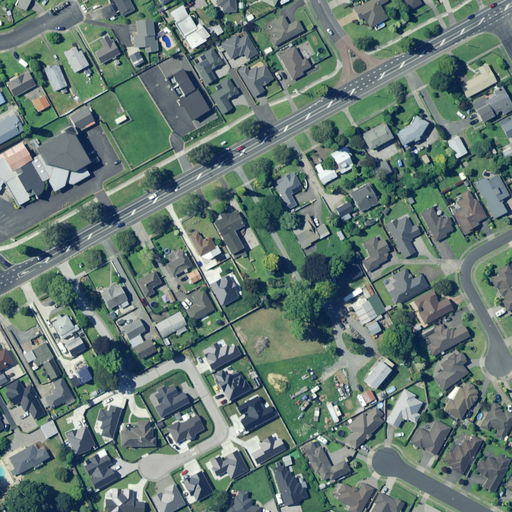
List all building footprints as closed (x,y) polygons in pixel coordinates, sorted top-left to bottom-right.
[(25,11),(30,0),(17,0),(15,6),(25,11)] [(130,0),(129,0),(107,0),(110,5),(99,10),(105,21),(109,19),(110,21),(114,19),(113,16),(119,13),(121,17),(134,10),(129,1),(130,0)] [(235,13),(234,0),(216,0),(216,7),(222,7),(222,13),(235,13)] [(374,26),(377,31),(384,26),(381,21),(387,18),(379,6),(387,1),(386,0),(370,0),(353,10),(359,20),(362,18),(369,29),(374,26)] [(403,0),(409,11),(421,5),(418,0),(403,0)] [(188,17),(182,6),(170,13),(175,22),(174,22),(183,39),(184,38),(191,49),(205,41),(204,39),(207,37),(199,24),(196,26),(190,17),(188,17)] [(271,22),(273,25),(271,37),(269,38),(274,47),(303,31),(297,20),(288,25),(283,16),(271,22)] [(153,42),(152,21),(135,23),(137,36),(132,36),(133,48),(144,47),(145,53),(157,52),(156,41),(153,42)] [(223,32),(218,25),(212,29),(216,36),(223,32)] [(119,54),(109,35),(99,40),(104,48),(94,53),(100,64),(119,54)] [(221,44),(230,60),(238,56),(239,58),(243,55),(246,60),(257,54),(246,35),(238,40),(236,36),(221,44)] [(77,52),(74,47),(63,53),(74,73),(88,66),(80,51),(77,52)] [(297,53),(294,47),(278,56),(292,80),(302,75),(301,72),(310,67),(306,59),(308,58),(303,49),(297,53)] [(221,64),(212,48),(203,54),(206,59),(194,66),(205,86),(216,80),(210,70),(221,64)] [(44,70),(53,92),(59,89),(61,95),(68,92),(57,64),(44,70)] [(496,82),(486,64),(478,69),(481,74),(460,86),(466,98),(496,82)] [(256,66),(252,68),(251,67),(249,68),(247,65),(237,71),(253,98),(264,91),(261,87),(273,80),(264,65),(258,68),(256,66)] [(209,111),(183,69),(174,75),(186,95),(180,99),(193,121),(209,111)] [(34,86),(27,72),(6,84),(14,97),(34,86)] [(237,93),(228,78),(219,84),(222,88),(210,96),(221,115),(232,109),(226,100),(237,93)] [(127,91),(123,83),(112,89),(116,96),(127,91)] [(471,103),(481,123),(497,114),(497,113),(501,111),(503,115),(511,110),(511,106),(504,90),(486,100),(484,97),(471,103)] [(48,103),(43,96),(32,102),(37,110),(48,103)] [(140,102),(117,114),(123,124),(145,113),(140,102)] [(84,110),(65,120),(72,132),(74,135),(92,126),(84,110)] [(22,122),(17,112),(0,121),(0,143),(26,129),(22,122)] [(427,124),(415,116),(409,126),(395,134),(402,145),(412,139),(415,142),(427,124)] [(511,120),(501,126),(507,139),(511,136),(511,120)] [(392,138),(384,124),(361,137),(369,151),(392,138)] [(74,135),(72,132),(36,152),(45,167),(51,169),(49,180),(55,193),(65,188),(68,183),(74,186),(96,174),(74,135)] [(467,153),(458,137),(448,142),(457,158),(467,153)] [(344,147),(333,154),(344,174),(356,167),(344,147)] [(497,155),(493,148),(488,152),(492,158),(497,155)] [(15,211),(41,196),(15,150),(0,158),(0,184),(1,185),(15,211)] [(511,150),(507,154),(505,150),(501,152),(505,161),(511,157),(511,150)] [(314,167),(316,171),(317,173),(316,174),(323,187),(338,177),(332,167),(324,172),(320,167),(318,164),(314,167)] [(301,188),(293,172),(272,182),(283,202),(280,204),(284,211),(296,206),(290,194),(301,188)] [(508,196),(497,175),(486,180),(485,178),(474,184),(482,199),(484,198),(486,203),(485,203),(493,219),(505,212),(499,201),(508,196)] [(379,203),(369,183),(352,192),(362,211),(379,203)] [(474,201),(469,191),(461,195),(463,199),(457,202),(461,210),(453,214),(464,234),(479,226),(477,222),(486,217),(476,200),(474,201)] [(409,193),(404,196),(409,205),(414,202),(409,193)] [(350,202),(336,209),(340,217),(354,210),(350,202)] [(451,225),(452,224),(448,215),(441,219),(434,206),(420,214),(436,242),(447,236),(446,234),(454,230),(451,225)] [(228,207),(218,212),(221,217),(214,221),(233,258),(242,254),(244,258),(249,256),(236,230),(249,224),(241,207),(230,213),(228,207)] [(315,229),(307,215),(293,223),(295,226),(291,229),(302,249),(310,245),(309,243),(319,238),(320,239),(329,234),(324,224),(315,229)] [(411,227),(406,216),(397,221),(396,219),(386,225),(403,258),(414,252),(408,240),(420,234),(415,225),(411,227)] [(375,222),(372,217),(364,222),(367,227),(375,222)] [(344,238),(340,231),(336,233),(341,240),(344,238)] [(202,241),(197,233),(190,237),(204,262),(221,253),(216,246),(215,247),(209,237),(202,241)] [(362,243),(370,257),(365,260),(359,250),(353,253),(363,272),(366,271),(367,272),(378,266),(377,265),(386,261),(383,255),(389,252),(382,239),(377,242),(375,237),(362,243)] [(182,271),(184,274),(188,272),(186,269),(192,266),(182,249),(176,253),(178,258),(165,265),(172,277),(182,271)] [(511,309),(511,274),(507,265),(496,271),(498,276),(490,280),(494,289),(496,288),(502,300),(500,301),(506,312),(511,309)] [(411,280),(405,269),(392,276),(395,282),(391,284),(394,289),(388,292),(395,307),(428,290),(421,275),(411,280)] [(158,277),(162,275),(160,271),(155,273),(154,270),(145,275),(135,280),(145,298),(154,293),(151,288),(161,283),(158,277)] [(201,279),(196,270),(187,275),(192,284),(201,279)] [(228,276),(211,285),(222,307),(239,297),(236,291),(238,290),(234,282),(232,283),(228,276)] [(98,294),(107,310),(126,300),(118,284),(98,294)] [(175,301),(169,290),(164,293),(170,303),(175,301)] [(431,290),(412,301),(417,309),(422,307),(424,310),(414,316),(421,328),(452,309),(446,298),(438,302),(431,290)] [(214,309),(203,291),(191,297),(195,305),(185,311),(191,322),(214,309)] [(378,316),(369,300),(354,309),(363,324),(378,316)] [(186,325),(179,312),(178,313),(175,309),(171,311),(173,315),(155,325),(162,338),(175,331),(178,335),(186,330),(184,326),(186,325)] [(68,335),(70,337),(74,335),(73,333),(77,330),(74,325),(73,326),(64,311),(55,317),(57,320),(52,323),(61,339),(68,335)] [(128,340),(138,334),(145,331),(134,311),(113,323),(118,333),(123,330),(128,340)] [(424,340),(427,338),(431,345),(426,348),(431,357),(469,336),(463,325),(450,333),(447,328),(444,330),(441,325),(421,335),(424,340)] [(138,334),(128,340),(139,360),(156,351),(149,338),(143,342),(138,334)] [(80,337),(66,345),(72,356),(86,348),(80,337)] [(55,358),(47,342),(23,355),(32,371),(37,368),(37,367),(42,364),(51,380),(61,374),(53,359),(55,358)] [(217,344),(203,351),(214,370),(241,355),(235,344),(229,348),(227,345),(220,349),(217,344)] [(0,370),(12,364),(4,349),(0,351),(0,373),(1,373),(0,371),(0,370)] [(456,357),(454,354),(440,365),(444,370),(433,379),(443,391),(467,373),(461,365),(466,361),(461,353),(456,357)] [(391,371),(382,362),(366,381),(376,389),(391,371)] [(92,379),(86,368),(79,372),(85,383),(92,379)] [(223,370),(215,375),(229,401),(251,390),(245,380),(240,371),(227,378),(223,370)] [(23,384),(28,382),(22,372),(17,375),(23,384)] [(52,390),(54,394),(45,398),(47,401),(44,403),(48,411),(64,402),(66,406),(74,401),(61,378),(52,383),(55,388),(52,390)] [(19,380),(6,387),(9,392),(7,393),(14,405),(20,402),(25,412),(28,410),(34,420),(45,414),(30,386),(24,389),(19,380)] [(457,385),(447,397),(450,399),(443,412),(459,421),(465,410),(467,411),(478,391),(475,390),(477,387),(466,381),(462,388),(457,385)] [(160,405),(156,407),(162,418),(190,403),(184,392),(179,395),(173,385),(166,389),(165,386),(157,391),(158,393),(155,395),(160,405)] [(408,420),(415,423),(419,415),(418,414),(424,404),(413,398),(415,395),(403,388),(385,422),(397,428),(402,419),(407,422),(408,420)] [(238,408),(242,415),(247,412),(249,416),(240,421),(246,431),(275,415),(270,406),(264,409),(260,403),(262,403),(259,397),(238,408)] [(511,412),(506,409),(503,413),(498,410),(500,406),(492,402),(478,426),(488,431),(490,428),(497,431),(495,435),(503,440),(511,424),(511,412)] [(113,440),(121,409),(111,406),(109,412),(100,410),(98,420),(103,422),(101,428),(103,429),(101,437),(113,440)] [(381,412),(376,407),(345,439),(355,449),(365,439),(366,440),(371,435),(370,434),(382,421),(377,417),(381,412)] [(179,422),(168,428),(177,444),(188,438),(189,440),(196,437),(194,435),(204,429),(197,415),(180,424),(179,422)] [(60,424),(58,418),(40,426),(45,438),(57,433),(54,426),(60,424)] [(450,429),(436,420),(428,433),(419,428),(410,443),(418,448),(419,446),(434,455),(450,429)] [(137,428),(128,428),(124,428),(124,431),(120,432),(120,447),(154,447),(154,437),(153,437),(152,428),(149,428),(148,421),(137,421),(137,428)] [(67,434),(77,456),(91,450),(90,448),(95,445),(86,426),(67,434)] [(257,465),(286,448),(281,439),(275,442),(271,436),(263,440),(264,441),(259,444),(262,449),(252,454),(257,465)] [(481,441),(472,436),(468,443),(464,440),(461,446),(458,444),(452,453),(448,451),(442,461),(451,466),(450,469),(461,476),(481,441)] [(348,472),(349,471),(344,459),(331,465),(322,445),(319,447),(316,440),(308,443),(307,441),(301,444),(302,446),(300,447),(313,475),(318,473),(321,481),(328,478),(331,484),(349,475),(348,472)] [(40,441),(32,445),(8,458),(17,475),(32,466),(34,469),(43,464),(41,462),(49,457),(40,441)] [(219,456),(210,461),(214,467),(212,468),(217,476),(227,470),(232,480),(249,471),(238,451),(228,456),(229,458),(223,462),(219,456)] [(180,477),(177,452),(152,455),(154,469),(160,468),(161,480),(180,477)] [(511,461),(499,454),(495,461),(487,456),(483,463),(480,461),(474,471),(487,479),(483,487),(493,493),(511,461)] [(91,480),(97,490),(118,478),(113,468),(108,471),(107,467),(112,464),(107,455),(100,459),(98,455),(91,459),(93,463),(84,467),(88,475),(91,473),(94,478),(91,480)] [(274,469),(287,506),(309,498),(305,488),(302,489),(300,483),(297,484),(294,476),(292,477),(289,470),(287,471),(285,465),(274,469)] [(214,493),(202,471),(184,481),(192,496),(194,495),(197,502),(214,493)] [(355,490),(342,483),(337,492),(340,494),(337,500),(349,506),(346,511),(361,511),(373,489),(362,483),(358,490),(355,490)] [(162,493),(153,498),(160,511),(171,511),(186,504),(175,485),(165,491),(167,493),(163,495),(162,493)] [(111,507),(110,511),(144,511),(145,502),(133,502),(133,490),(113,489),(113,498),(106,497),(105,507),(111,507)] [(231,496),(228,511),(260,511),(261,508),(252,507),(253,499),(248,499),(249,493),(239,491),(238,497),(231,496)] [(398,511),(402,503),(379,493),(370,511),(398,511)]
